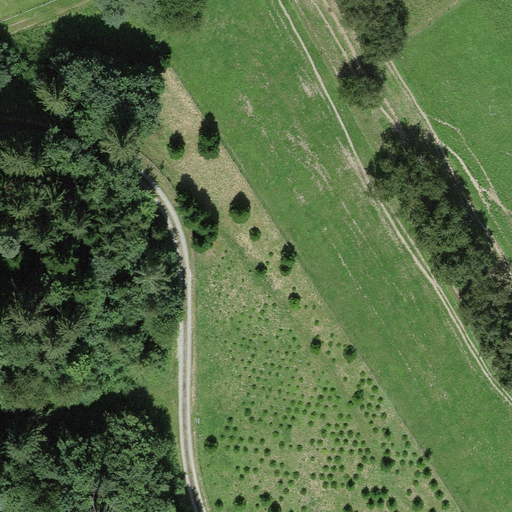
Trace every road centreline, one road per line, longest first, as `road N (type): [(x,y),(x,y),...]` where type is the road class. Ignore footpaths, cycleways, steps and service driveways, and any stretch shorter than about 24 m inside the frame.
road 1 (track): [(0,128),(95,144),(157,197),(175,233),(179,441),(197,511)]
road 2 (track): [(181,398),(64,404),(0,418)]
